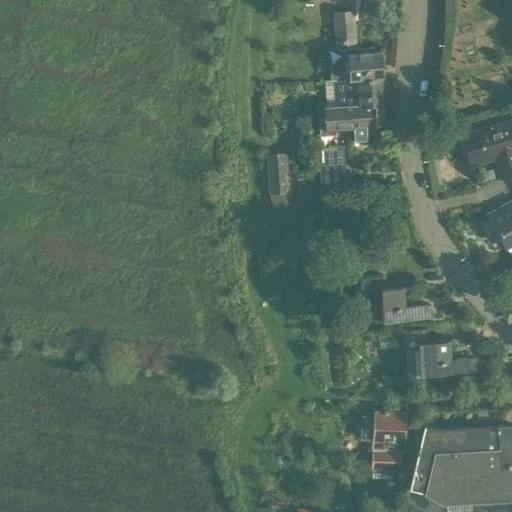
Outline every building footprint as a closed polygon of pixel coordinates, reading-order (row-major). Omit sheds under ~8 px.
[(331,65),(331,80),(344,79),(381,77),(382,77),(381,52),(356,53),(356,46),(357,46),(354,11),(334,12),(334,13),(327,14),(329,33),(335,33),(336,48),(342,47),(343,55),(331,65)] [(324,80),(326,106),(352,105),(352,106),(383,105),(381,77),(344,79),(331,80),(324,80)] [(352,105),(326,106),(324,106),(324,119),(319,119),(320,135),(336,134),(335,129),(353,128),(353,125),(353,126),(352,106),(352,105)] [(383,105),(352,106),(353,126),(353,125),(353,128),(366,127),(365,125),(384,124),(383,105)] [(511,120),(462,135),(471,164),(495,157),(501,177),(511,173),(511,120)] [(319,165),(330,165),(344,164),(343,145),(328,146),(328,147),(318,147),(319,165)] [(269,190),(270,198),(282,198),(281,190),(282,190),(281,175),(286,174),(284,152),(267,154),(269,190)] [(344,164),(330,165),(331,189),(352,188),(351,167),(344,168),(344,164)] [(495,179),(492,169),(478,173),(481,183),(495,179)] [(511,200),(487,214),(504,246),(511,241),(511,200)] [(374,295),(375,320),(430,317),(429,303),(404,305),(403,286),(383,287),(382,276),(359,277),(360,296),(374,295)] [(405,350),(418,349),(420,374),(475,370),(474,357),(449,358),(448,340),(428,341),(427,329),(403,331),(405,350)] [(381,336),(382,348),(398,347),(397,335),(381,336)] [(495,370),(488,371),(491,387),(508,384),(495,370)] [(387,412),(387,410),(383,410),(383,411),(375,411),(372,450),(373,450),(371,468),(373,468),(372,478),(391,479),(392,469),(399,470),(400,453),(403,453),(406,413),(387,412)] [(481,511),(486,500),(511,498),(511,424),(439,429),(423,425),(412,473),(404,471),(401,485),(407,486),(400,511),(481,511)] [(372,511),(391,511),(393,502),(374,499),(372,511)]
